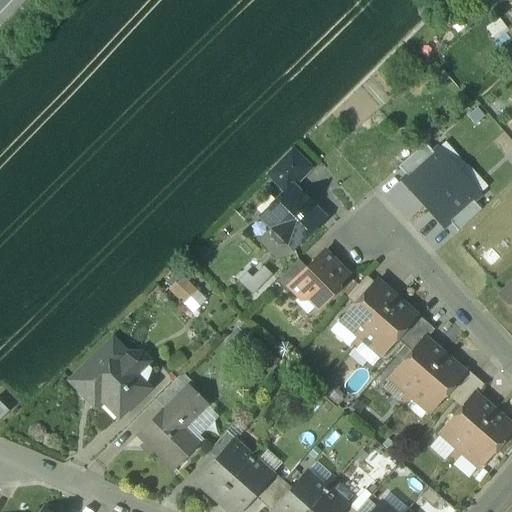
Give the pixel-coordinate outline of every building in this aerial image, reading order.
[(500,23),(490,30),(495,36),(504,29),(500,23)] [(425,144),(398,168),(406,177),(433,153),(425,144)] [(291,149),(267,172),(287,192),(292,187),(310,169),(291,149)] [(406,177),(402,181),(423,205),(458,173),(447,160),(444,163),(434,152),(433,153),(406,177)] [(472,202),(477,197),(466,185),(468,183),(458,173),(423,205),(443,228),(449,223),(472,202)] [(287,192),(274,204),(280,210),(279,211),(279,212),(268,223),(273,228),(272,229),(271,237),(279,245),(287,244),(288,243),(293,248),(305,236),(305,230),(320,215),(292,187),(287,192)] [(449,223),(457,232),(481,211),(472,202),(449,223)] [(307,271),(289,289),(290,290),(299,299),(308,297),(317,306),(327,297),(332,297),(337,292),(337,287),(347,277),(324,254),(307,271)] [(297,261),(274,284),(285,295),(290,290),(289,289),(307,271),(297,261)] [(183,275),(170,288),(200,318),(213,304),(183,275)] [(365,277),(346,299),(355,307),(374,285),(365,277)] [(511,283),(499,295),(511,309),(511,283)] [(355,307),(343,321),(344,321),(344,325),(352,332),(356,332),(362,337),(394,300),(375,284),(355,307)] [(394,300),(362,337),(368,342),(369,346),(376,353),(380,353),(381,353),(393,339),(413,317),(413,316),(394,300)] [(413,317),(393,339),(402,347),(424,322),(414,314),(413,316),(413,317)] [(424,322),(402,347),(411,355),(424,340),(425,341),(433,331),(424,322)] [(411,355),(392,378),(393,379),(393,382),(400,388),(403,387),(410,394),(443,357),(425,341),(424,340),(411,355)] [(113,343),(74,382),(89,397),(96,390),(120,414),(146,388),(141,383),(120,362),(126,356),(125,355),(113,343)] [(140,358),(125,355),(126,356),(120,362),(141,383),(153,371),(140,358)] [(443,357),(410,394),(418,401),(418,404),(425,410),(428,409),(429,411),(444,394),(462,373),(461,372),(443,357)] [(462,373),(444,394),(453,402),(473,379),(463,370),(461,372),(462,373)] [(183,374),(156,401),(164,409),(188,385),(189,386),(192,383),(183,374)] [(473,379),(453,402),(461,409),(473,396),(474,397),(483,387),(473,379)] [(164,409),(139,434),(173,469),(199,444),(185,430),(209,406),(189,386),(188,385),(164,409)] [(461,409),(441,433),(442,435),(442,437),(449,444),(452,443),(460,450),(492,413),(474,397),(473,396),(461,409)] [(0,402),(0,419),(8,411),(0,402)] [(492,413),(460,450),(468,457),(467,460),(474,466),(477,465),(479,467),(493,450),(511,429),(510,428),(492,413)] [(511,429),(493,450),(502,458),(511,446),(511,427),(510,428),(511,429)] [(227,432),(206,454),(216,463),(233,444),(234,444),(236,441),(227,432)] [(216,463),(198,483),(216,500),(252,460),(234,444),(233,444),(216,463)] [(252,460),(216,500),(229,511),(239,511),(253,496),(270,477),(270,476),(252,460)] [(273,473),(270,476),(270,477),(253,496),(263,504),(283,482),(273,473)] [(272,511),(306,511),(325,491),(306,474),(292,490),(272,511)] [(283,482),(263,504),(271,511),(272,511),(292,490),(283,482)] [(343,507),(325,491),(306,511),(340,511),(344,508),(343,507)] [(343,507),(344,508),(340,511),(356,511),(347,503),(343,507)]
